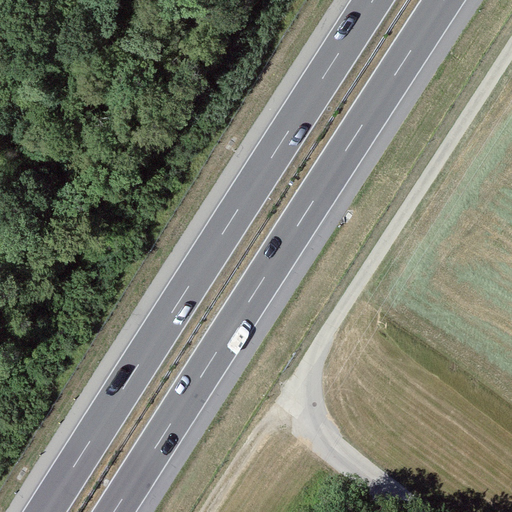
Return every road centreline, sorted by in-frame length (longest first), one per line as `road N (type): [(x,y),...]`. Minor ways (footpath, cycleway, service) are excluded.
road 1 (motorway): [(114,511),(444,0)]
road 2 (motorway): [(373,0),(45,511)]
road 3 (track): [(511,48),(300,378),(318,435),(415,511)]
road 4 (track): [(300,378),(206,511)]
